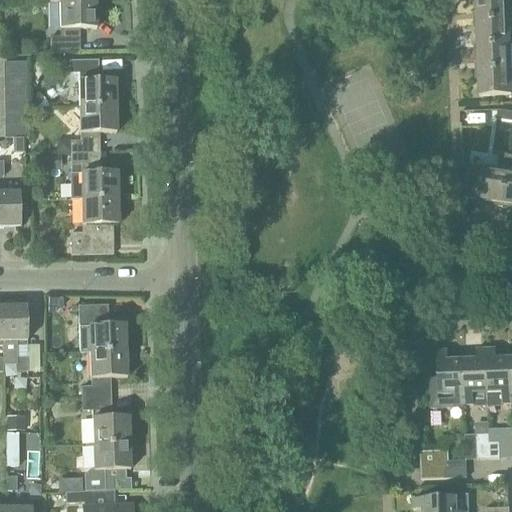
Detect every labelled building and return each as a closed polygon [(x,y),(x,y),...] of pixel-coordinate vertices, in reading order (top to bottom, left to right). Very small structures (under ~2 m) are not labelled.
[(475,0),(476,22),(509,21),(511,21),(511,10),(508,10),(507,0),(475,0)] [(95,4),(59,5),(59,39),(49,39),(50,51),(79,51),(79,31),(95,31),(95,4)] [(476,22),(477,48),(510,46),(509,21),(476,22)] [(477,48),(478,73),(511,71),(510,46),(477,48)] [(79,109),(115,109),(114,83),(97,83),(97,62),(68,63),(69,75),(78,75),(79,109)] [(2,64),(3,77),(26,76),(26,64),(2,64)] [(511,97),(511,71),(478,73),(479,98),(511,97)] [(3,89),(27,89),(26,76),(3,77),(3,89)] [(3,89),(3,102),(27,102),(27,89),(3,89)] [(27,102),(3,102),(3,114),(27,114),(27,102)] [(115,109),(79,109),(79,143),(70,144),(70,155),(99,155),(98,135),(115,134),(115,109)] [(496,121),(511,122),(511,113),(497,111),(496,121)] [(3,114),(3,127),(27,127),(27,114),(3,114)] [(28,140),(27,127),(3,127),(4,140),(28,140)] [(99,175),(99,155),(70,155),(70,168),(80,168),(81,202),(116,201),(116,175),(99,175)] [(502,206),(509,158),(499,156),(497,172),(482,170),(467,168),(463,200),(478,202),(502,206)] [(511,158),(509,158),(502,206),(511,207),(511,158)] [(0,229),(18,230),(17,190),(15,190),(15,195),(3,196),(3,191),(0,190),(0,229)] [(116,201),(81,202),(81,236),(71,236),(71,258),(112,257),(112,255),(108,256),(107,236),(105,236),(105,227),(117,227),(116,201)] [(79,356),(88,355),(125,354),(124,329),(107,329),(106,308),(77,310),(79,356)] [(2,310),(2,345),(17,344),(17,348),(26,348),(25,309),(2,310)] [(487,385),(485,351),(475,351),(476,362),(462,362),(465,407),(473,406),(473,408),(488,408),(488,406),(487,396),(487,385)] [(503,406),(511,405),(509,361),(495,361),(494,351),(485,351),(487,396),(488,406),(503,406)] [(436,353),(438,379),(429,380),(430,408),(465,407),(462,362),(447,363),(446,353),(436,353)] [(125,354),(88,355),(89,389),(80,390),(80,402),(109,400),(109,385),(109,382),(126,381),(125,354)] [(26,360),(17,360),(17,374),(26,374),(26,360)] [(90,413),(91,447),(127,446),(126,420),(110,421),(109,400),(80,402),(80,414),(90,413)] [(6,438),(7,454),(7,471),(18,471),(18,454),(18,437),(6,438)] [(465,437),(466,462),(477,462),(490,462),(490,444),(490,437),(465,437)] [(490,444),(490,462),(500,462),(499,444),(490,444)] [(128,472),(127,446),(91,447),(92,471),(89,471),(83,477),(83,482),(83,494),(112,493),(112,472),(128,472)] [(443,481),(443,467),(421,468),(421,482),(443,481)] [(15,480),(5,480),(5,494),(15,494),(15,480)] [(81,482),(69,482),(69,495),(81,495),(81,482)] [(436,491),(422,491),(423,501),(436,501),(436,491)] [(64,495),(64,506),(83,505),(83,495),(64,495)] [(422,511),(468,511),(468,496),(456,497),(456,500),(436,501),(423,501),(411,502),(412,511),(422,511)]
